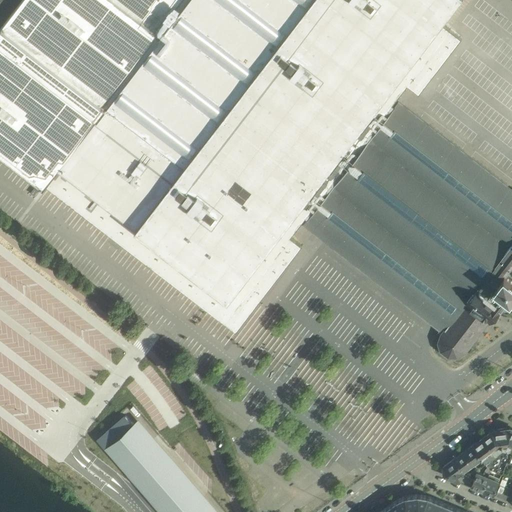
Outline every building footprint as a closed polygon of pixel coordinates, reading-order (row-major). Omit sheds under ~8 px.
[(440,22),(456,0),(0,0),(0,153),(44,187),(45,185),(235,332),(246,318),(257,304),(302,246),(290,237),(305,217),(443,325),(439,331),(441,333),(438,342),(441,351),(448,356),(457,357),(465,351),(474,339),(486,324),(491,328),(499,317),(501,318),(503,312),(504,311),(506,311),(511,310),(511,309),(511,295),(511,293),(511,278),(506,273),(510,268),(511,265),(511,197),(392,104),(407,85),(418,94),(461,38),(446,26),(440,22)] [(197,385),(203,390),(211,379),(209,377),(206,375),(196,367),(188,378),(197,385)] [(160,511),(209,511),(125,415),(97,440),(142,491),(160,511)] [(511,455),(511,428),(510,428),(492,430),(473,444),(482,457),(489,467),(499,471),(502,472),(503,472),(505,468),(507,461),(510,462),(511,455)] [(478,460),(482,457),(473,444),(463,451),(473,464),(475,466),(480,463),(478,460)] [(463,451),(455,457),(464,471),(468,468),(473,464),(463,451)] [(455,457),(443,466),(444,475),(471,486),(475,478),(469,476),(470,474),(464,472),(464,471),(455,457)] [(511,463),(510,462),(507,461),(505,468),(503,472),(507,474),(511,463)] [(471,486),(482,491),(489,474),(484,472),(483,474),(477,472),(475,478),(471,486)] [(489,474),(482,491),(493,495),(499,481),(500,479),(494,476),(489,474)] [(511,502),(511,490),(510,497),(497,491),(495,496),(511,502)] [(418,494),(412,495),(412,511),(421,511),(428,496),(418,494)] [(405,496),(397,500),(404,511),(412,511),(412,495),(405,496)] [(428,496),(421,511),(460,511),(462,510),(428,496)] [(396,500),(379,511),(404,511),(397,500),(396,500)]
